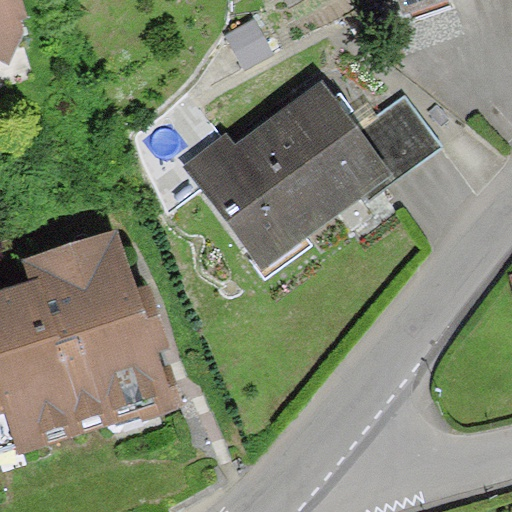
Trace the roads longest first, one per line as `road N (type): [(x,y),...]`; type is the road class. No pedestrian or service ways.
road 1 (residential): [(316,456),(511,226)]
road 2 (residential): [(316,456),(341,471),(425,473),(511,453)]
